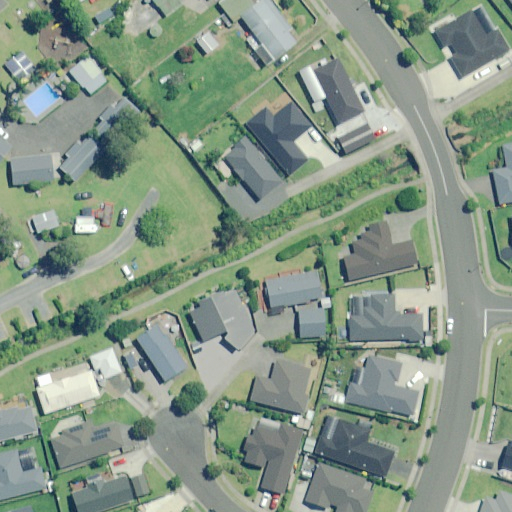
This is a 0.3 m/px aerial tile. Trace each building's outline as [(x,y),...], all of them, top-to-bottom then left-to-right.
[(185,5),(180,0),(152,0),(158,7),(167,19),(185,5)] [(248,0),(217,0),(227,12),(222,17),(229,26),(242,16),(263,43),(255,49),(268,65),(297,43),(288,31),(292,28),(269,0),(261,0),(253,7),(248,0)] [(94,49),(69,71),(89,95),(108,79),(96,65),(103,59),(94,49)] [(36,68),(23,51),(6,64),(20,81),(36,68)] [(99,117),(103,120),(94,129),(109,143),(139,110),(125,96),(115,106),(112,103),(99,117)] [(66,153),(69,157),(59,167),(75,181),(106,148),(91,134),(82,143),(78,140),(66,153)] [(0,158),(11,145),(0,135),(0,158)] [(284,181),(246,137),(224,156),(262,200),(284,181)] [(506,167),(492,170),(499,204),(511,201),(511,143),(502,146),(506,167)] [(54,180),(51,154),(11,158),(14,184),(54,180)] [(61,227),(56,210),(33,217),(38,234),(61,227)] [(391,243),(386,220),(368,224),(370,230),(360,233),(362,239),(352,241),(355,254),(344,257),(350,280),(419,264),(413,238),(391,243)] [(13,254),(4,258),(11,272),(19,269),(13,254)] [(316,270),(266,280),(271,307),(321,296),(316,270)] [(202,308),(190,314),(203,341),(225,330),(227,333),(224,337),(239,349),(254,330),(235,290),(224,295),(222,291),(200,302),(202,308)] [(420,316),(399,316),(399,311),(395,311),(395,293),(369,293),(369,308),(362,308),(362,317),(350,317),(350,339),(421,339),(420,316)] [(323,308),(298,309),(299,337),(324,336),(323,308)] [(155,327),(136,339),(164,382),(186,367),(166,335),(162,337),(155,327)] [(98,344),(103,356),(113,352),(108,340),(98,344)] [(405,364),(370,356),(363,386),(350,384),(346,402),(416,417),(422,393),(399,388),(405,364)] [(270,379),(256,375),(249,400),(304,414),(309,395),(305,394),(311,368),(275,360),(270,379)] [(44,414),(100,395),(91,369),(35,388),(44,414)] [(0,441),(38,432),(31,406),(14,410),(14,408),(0,411),(0,441)] [(331,439),(320,435),(314,454),(386,478),(395,452),(366,442),(370,430),(338,420),(331,439)] [(126,447),(119,423),(94,431),(91,422),(63,431),(64,435),(53,439),(63,468),(126,447)] [(260,487),(283,494),(302,431),(279,424),(276,432),(254,425),(251,435),(248,434),(243,449),(247,450),(243,462),(264,469),(267,460),(268,461),(260,487)] [(317,440),(305,437),(301,451),(313,454),(317,440)] [(511,442),(503,441),(498,467),(511,469),(511,442)] [(24,473),(19,450),(0,454),(0,500),(47,488),(42,468),(24,473)] [(367,481),(320,462),(303,503),(325,511),(369,511),(376,494),(363,489),(367,481)] [(86,488),(72,492),(77,511),(96,511),(135,500),(126,473),(104,480),(103,478),(85,483),(86,488)] [(130,479),(136,498),(151,493),(145,474),(130,479)]
